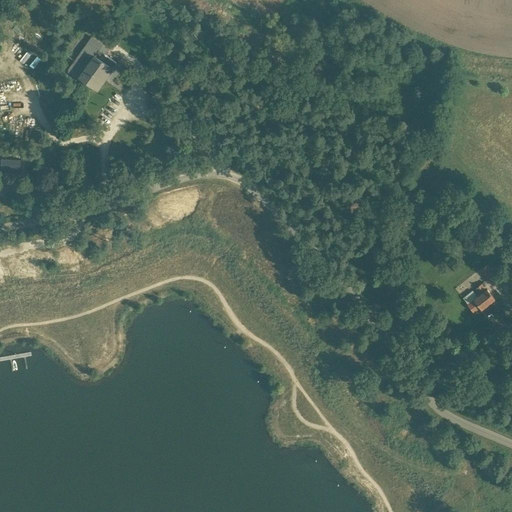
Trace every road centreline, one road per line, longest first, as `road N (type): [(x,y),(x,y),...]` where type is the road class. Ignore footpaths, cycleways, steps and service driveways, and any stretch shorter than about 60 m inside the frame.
road 1 (unclassified): [(0,229),(93,212),(194,174),(238,175),(341,280),(441,412),(511,444)]
road 2 (unknown): [(109,205),(102,156),(109,134),(132,115),(172,122),(202,144),(218,171)]
